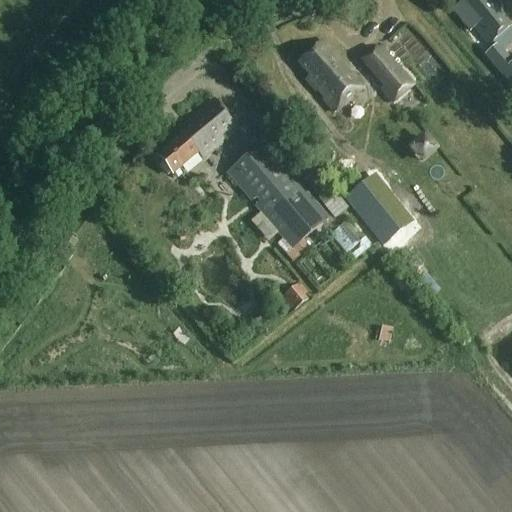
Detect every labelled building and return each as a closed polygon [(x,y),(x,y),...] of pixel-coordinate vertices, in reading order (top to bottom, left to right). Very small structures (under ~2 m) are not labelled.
[(511,32),(510,30),(511,28),(511,23),(491,0),(466,0),(453,12),(470,32),(473,29),(488,46),(491,43),(499,53),(511,41),(511,32)] [(305,81),(334,114),(362,89),(322,43),(297,64),(309,77),(305,81)] [(381,49),(364,64),(365,65),(385,88),(382,91),(395,105),(414,88),(382,51),(381,49)] [(300,124),(318,112),(283,62),(265,74),(300,124)] [(511,68),(501,77),(511,90),(511,68)] [(171,177),(193,159),(198,154),(202,159),(236,132),(212,103),(189,123),(193,127),(181,137),(156,159),(171,177)] [(226,176),(291,252),(328,221),(264,144),(226,176)] [(346,196),(340,202),(330,191),(321,198),(348,230),(363,217),(346,196)]
